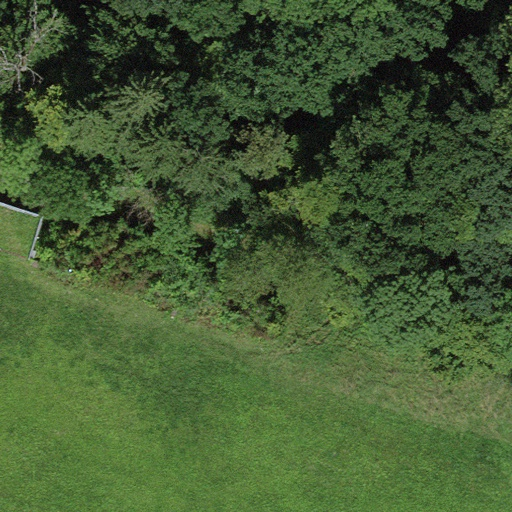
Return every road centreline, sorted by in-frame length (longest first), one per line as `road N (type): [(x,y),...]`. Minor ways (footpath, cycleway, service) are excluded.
road 1 (track): [(0,46),(511,193)]
road 2 (track): [(422,330),(0,173)]
